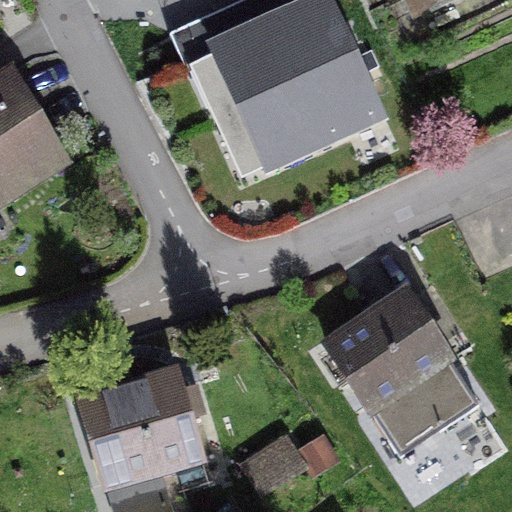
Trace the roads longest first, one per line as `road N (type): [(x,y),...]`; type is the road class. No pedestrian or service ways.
road 1 (residential): [(511,165),(208,289)]
road 2 (residential): [(208,289),(60,0)]
road 3 (residential): [(208,289),(0,347)]
